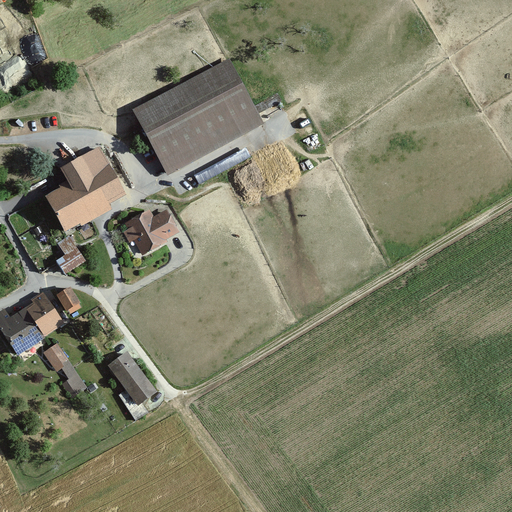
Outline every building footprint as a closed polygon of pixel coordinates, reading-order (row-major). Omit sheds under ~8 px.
[(0,78),(7,89),(30,76),(8,36),(0,40),(0,78)] [(266,127),(232,62),(138,112),(172,176),(266,127)] [(63,170),(73,186),(50,198),(70,235),(114,212),(110,204),(128,194),(102,148),(63,170)] [(152,212),(128,226),(131,232),(124,236),(130,246),(136,243),(145,259),(170,245),(167,241),(180,234),(167,212),(156,219),(152,212)] [(62,246),(69,256),(59,262),(68,277),(79,270),(80,271),(90,263),(81,249),(80,249),(72,239),(62,246)] [(60,297),(69,313),(82,305),(73,289),(60,297)] [(28,311),(48,340),(68,327),(46,294),(36,301),(38,304),(28,311)] [(21,358),(48,340),(28,311),(14,320),(7,310),(0,315),(0,327),(11,343),(21,358)] [(74,400),(81,395),(90,390),(59,345),(51,351),(46,355),(59,374),(64,371),(71,381),(64,386),(74,400)] [(159,393),(131,355),(113,368),(142,407),(159,393)]
